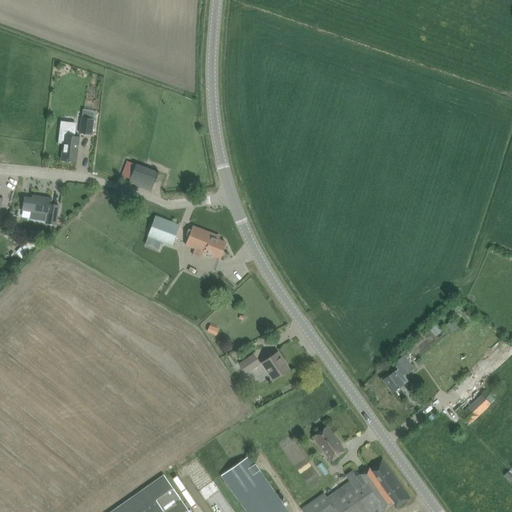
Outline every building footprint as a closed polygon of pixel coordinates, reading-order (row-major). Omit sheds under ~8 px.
[(81,117),(80,133),(92,134),(94,119),(81,117)] [(64,135),(61,160),(77,162),(80,137),(64,135)] [(136,164),(127,161),(125,166),(122,176),(130,179),(128,183),(151,192),(154,183),(158,172),(136,163),(136,164)] [(24,202),(23,210),(31,211),(30,218),(46,221),(46,223),(56,225),(57,216),(59,206),(49,204),(50,198),(36,196),(36,199),(25,197),(24,200),(23,200),(23,202),(24,202)] [(172,246),(180,225),(155,216),(148,236),(172,246)] [(195,248),(193,254),(202,257),(204,252),(220,258),(226,243),(213,238),(215,235),(193,226),(186,245),(195,248)] [(23,258),(36,245),(31,240),(17,253),(23,258)] [(201,331),(211,334),(213,327),(204,323),(201,331)] [(431,324),(426,328),(431,334),(436,330),(431,324)] [(278,352),(269,358),(262,363),(273,380),(289,369),(278,352)] [(246,373),(260,364),(253,354),(240,363),(246,373)] [(399,387),(408,381),(404,374),(413,368),(404,355),(394,362),(399,368),(392,373),(384,379),(393,392),(397,389),(399,388),(399,387)] [(481,393),(459,414),(468,424),(490,403),(485,398),(481,393)] [(331,460),(337,457),(345,451),(327,426),(314,436),(331,460)] [(287,511),(265,478),(249,454),(220,474),(245,511),(287,511)] [(209,511),(227,511),(196,457),(182,465),(209,511)] [(380,511),(385,509),(393,503),(396,508),(410,498),(382,459),(374,465),(357,476),(352,470),(345,475),(350,481),(327,497),(323,492),(301,508),(303,511),(380,511)] [(189,511),(164,475),(109,511),(189,511)]
